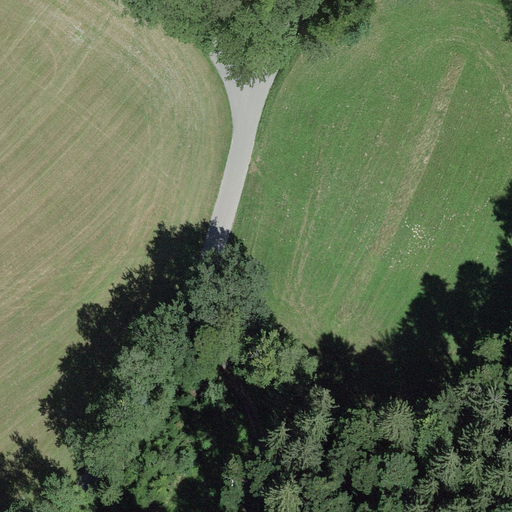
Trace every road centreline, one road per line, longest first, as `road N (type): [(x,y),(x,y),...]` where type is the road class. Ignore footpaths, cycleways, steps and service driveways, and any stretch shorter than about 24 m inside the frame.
road 1 (residential): [(92,511),(153,412),(219,220),(246,100)]
road 2 (track): [(263,511),(269,454),(243,368),(198,279)]
road 3 (track): [(59,511),(176,340)]
road 4 (residential): [(246,100),(176,0)]
